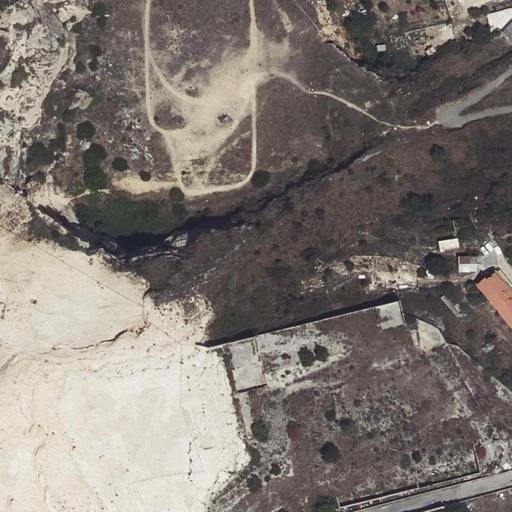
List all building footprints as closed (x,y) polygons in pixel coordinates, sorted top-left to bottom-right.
[(511,22),(503,32),(511,40),(511,22)] [(438,253),(458,249),(456,239),(437,242),(438,253)] [(469,275),(476,274),(476,259),(458,259),(458,275),(469,275)] [(501,270),(496,274),(504,283),(509,279),(501,270)] [(479,284),(511,323),(511,292),(504,283),(496,274),(489,280),(487,278),(479,284)] [(440,298),(457,317),(460,315),(443,296),(440,298)] [(460,315),(457,317),(464,325),(472,318),(466,310),(460,315)]
